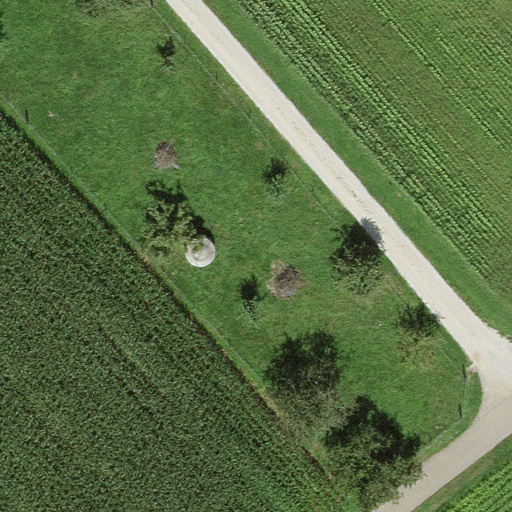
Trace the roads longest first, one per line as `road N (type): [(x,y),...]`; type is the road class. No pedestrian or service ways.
road 1 (track): [(176,0),(511,381)]
road 2 (track): [(511,402),(376,511)]
